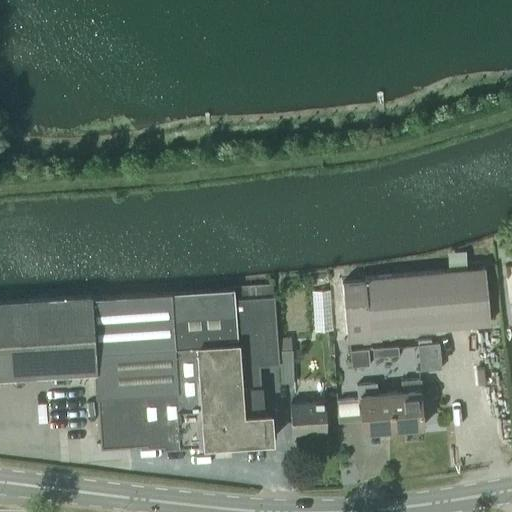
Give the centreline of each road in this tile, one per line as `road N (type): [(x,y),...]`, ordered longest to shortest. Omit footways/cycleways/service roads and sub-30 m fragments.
road 1 (primary): [(0,480),(279,511)]
road 2 (primary): [(333,511),(511,492)]
